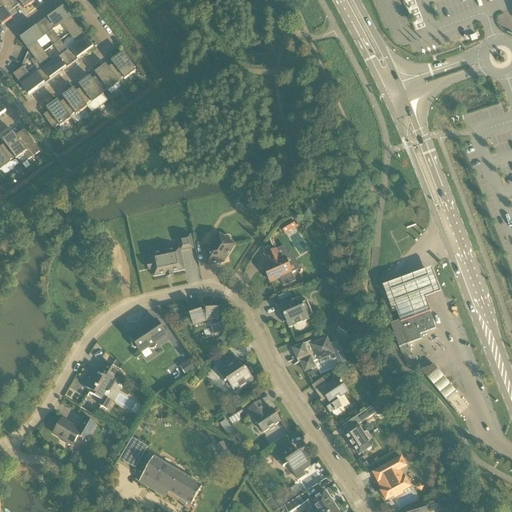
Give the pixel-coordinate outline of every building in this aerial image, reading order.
[(7,12),(13,7),(8,0),(0,0),(0,23),(2,26),(12,18),(7,12)] [(35,2),(33,0),(8,0),(13,7),(19,2),(24,9),(35,2)] [(53,15),(42,23),(57,43),(60,41),(53,31),(55,29),(62,24),(69,34),(78,27),(64,7),(54,14),(53,14),(53,15)] [(35,59),(44,52),(37,42),(46,36),(53,46),(57,43),(42,23),(30,31),(29,31),(30,32),(20,39),(35,59)] [(93,48),(78,27),(69,34),(76,44),(68,51),(60,41),(57,43),(72,64),(83,55),(83,56),(84,55),(93,48)] [(57,43),(53,46),(61,56),(52,62),(44,52),(35,59),(49,78),(50,79),(60,72),(60,73),(61,72),(60,72),(72,64),(57,43)] [(110,70),(118,82),(123,78),(125,80),(136,72),(134,69),(135,68),(129,59),(127,60),(124,55),(117,60),(115,58),(111,61),(114,66),(110,70)] [(49,78),(35,59),(32,62),(39,72),(37,73),(30,78),(23,68),(13,75),(28,95),(38,88),(39,89),(39,88),(45,83),(44,82),(49,78)] [(118,82),(110,70),(108,67),(101,72),(99,70),(95,73),(98,78),(93,81),(102,93),(107,90),(109,92),(120,84),(118,82)] [(102,93),(93,81),(91,79),(85,84),(83,82),(79,85),(82,90),(77,93),(86,105),(91,102),(92,104),(104,95),(102,93)] [(86,105),(77,93),(75,91),(69,96),(67,94),(63,97),(66,102),(61,105),(70,117),(75,114),(76,115),(88,107),(86,105)] [(70,117),(61,105),(59,102),(52,107),(51,105),(46,109),(50,113),(45,117),(53,129),(59,125),(60,127),(71,119),(70,117)] [(28,161),(40,152),(41,152),(25,131),(17,137),(14,133),(9,136),(11,138),(4,143),(6,146),(15,158),(16,160),(23,154),(28,161)] [(15,158),(6,146),(1,149),(0,147),(0,171),(11,163),(10,161),(15,158)] [(238,202),(245,210),(252,204),(246,196),(238,202)] [(296,227),(291,219),(280,226),(285,235),(296,227)] [(153,277),(185,271),(181,252),(193,249),(191,235),(177,238),(179,248),(164,252),(163,247),(149,250),(150,255),(149,255),(150,263),(147,263),(149,270),(152,270),(153,277)] [(203,248),(207,266),(223,262),(234,245),(230,242),(231,239),(229,236),(226,236),(223,238),(219,235),(215,242),(213,241),(209,244),(210,246),(203,248)] [(271,264),(269,265),(264,267),(270,282),(280,278),(283,287),(295,282),(291,273),(292,273),(285,258),(281,260),(277,250),(265,255),(268,261),(269,261),(271,264)] [(289,329),(294,327),(295,331),(300,331),(304,329),(306,326),(304,322),(309,320),(309,319),(313,317),(307,301),(302,303),(300,299),(289,304),(288,300),(276,305),(281,317),(283,316),(289,329)] [(218,309),(206,310),(206,313),(202,314),(201,311),(190,315),(195,330),(202,328),(204,329),(205,330),(208,330),(209,330),(212,337),(223,333),(220,325),(218,326),(218,321),(219,321),(218,309)] [(436,329),(430,313),(429,310),(400,321),(390,324),(399,348),(421,339),(420,335),(436,329)] [(166,335),(156,320),(130,338),(133,342),(131,344),(132,347),(135,349),(138,349),(140,353),(148,348),(150,349),(153,349),(156,348),(157,345),(156,342),(166,335)] [(347,321),(343,327),(349,331),(353,326),(347,321)] [(318,361),(334,354),(327,339),(312,345),(310,342),(303,345),(303,344),(293,349),(297,359),(302,357),(303,361),(300,362),(305,372),(315,368),(313,363),(318,361)] [(232,354),(222,361),(220,362),(225,369),(219,373),(225,383),(227,381),(233,390),(239,387),(240,389),(253,381),(245,369),(243,370),(232,354)] [(195,367),(190,359),(181,365),(186,373),(195,367)] [(90,394),(101,400),(99,405),(108,410),(113,402),(104,397),(107,393),(108,394),(118,378),(117,378),(120,373),(104,363),(96,377),(93,375),(85,388),(91,391),(90,394)] [(428,379),(438,370),(434,366),(421,371),(428,379)] [(372,380),(378,376),(374,369),(368,373),(372,380)] [(312,386),(330,414),(332,413),(335,418),(345,411),(343,409),(350,404),(344,396),(348,393),(337,377),(326,384),(323,379),(312,386)] [(249,409),(256,420),(254,420),(263,434),(270,429),(271,431),(275,428),(274,426),(281,422),(272,409),(267,412),(260,402),(249,409)] [(343,426),(346,432),(344,434),(350,443),(352,447),(353,447),(359,456),(367,451),(368,451),(372,449),(371,448),(373,447),(369,441),(371,440),(372,439),(368,432),(366,432),(364,434),(359,426),(376,414),(378,417),(384,413),(377,404),(343,426)] [(239,407),(226,416),(232,425),(245,416),(239,407)] [(96,415),(101,418),(104,412),(100,409),(96,415)] [(96,425),(85,418),(78,430),(62,420),(53,434),(61,439),(61,441),(65,444),(67,442),(73,446),(77,438),(80,437),(86,441),(96,425)] [(407,433),(397,440),(402,446),(412,440),(407,433)] [(125,450),(141,459),(148,447),(132,438),(125,450)] [(223,442),(217,445),(221,453),(227,450),(223,442)] [(301,452),(297,454),(291,445),(275,455),(283,467),(288,465),(298,480),(305,476),(303,472),(310,467),(301,452)] [(409,462),(418,457),(414,451),(406,455),(409,462)] [(139,482),(165,497),(169,491),(191,505),(202,487),(153,458),(139,482)] [(379,482),(379,483),(379,484),(379,485),(380,487),(382,487),(383,490),(381,492),(386,501),(393,497),(394,498),(403,494),(402,491),(410,487),(405,478),(404,479),(400,470),(406,467),(401,458),(373,473),(378,482),(379,482)] [(299,480),(304,489),(319,480),(312,468),(305,472),(307,475),(299,480)] [(338,511),(324,490),(308,500),(309,501),(307,502),(311,509),(309,510),(308,511),(338,511)] [(283,508),(289,500),(278,492),(272,500),(283,508)] [(299,497),(284,507),(287,511),(292,511),(304,504),(299,497)] [(272,498),(266,501),(272,511),(273,511),(278,509),(272,498)]
